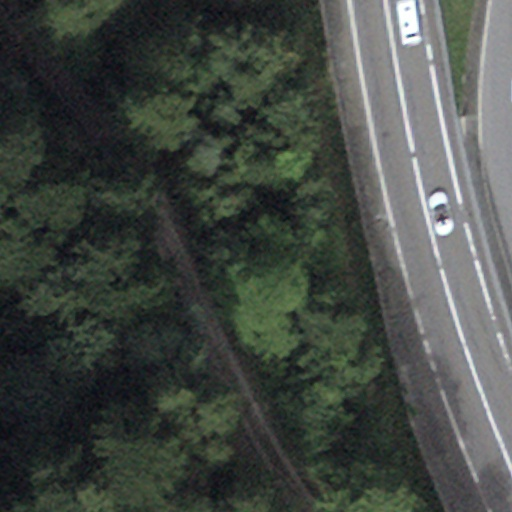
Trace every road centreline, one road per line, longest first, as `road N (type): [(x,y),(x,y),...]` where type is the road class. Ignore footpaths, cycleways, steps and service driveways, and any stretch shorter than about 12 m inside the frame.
road 1 (track): [(314,511),(140,180),(6,0)]
road 2 (trunk): [(511,474),(450,304),(384,0)]
